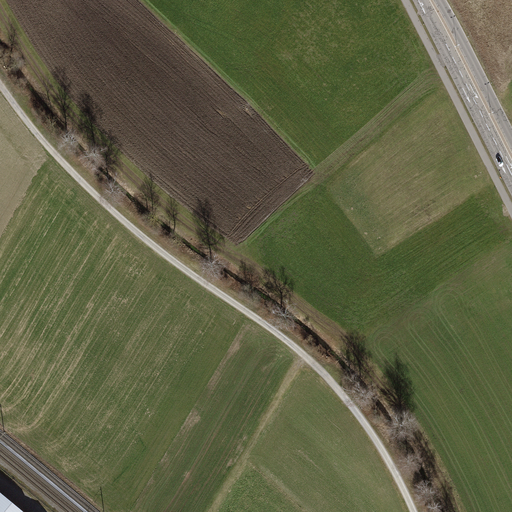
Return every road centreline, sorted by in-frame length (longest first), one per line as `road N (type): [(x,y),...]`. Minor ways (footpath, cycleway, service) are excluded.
road 1 (secondary): [(424,0),(511,181)]
road 2 (secondary): [(511,140),(438,0)]
